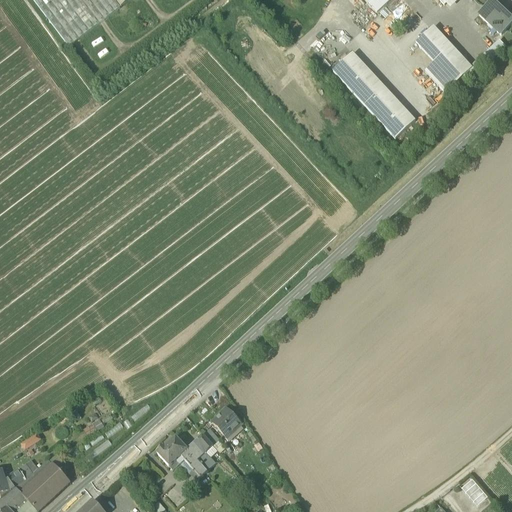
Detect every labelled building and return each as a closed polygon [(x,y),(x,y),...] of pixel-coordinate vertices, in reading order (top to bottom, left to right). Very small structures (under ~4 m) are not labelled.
[(119,9),(120,8),(113,0),(31,0),(68,49),(120,10),(119,9)] [(113,0),(120,8),(130,0),(113,0)] [(362,0),(376,15),(391,0),(362,0)] [(446,0),(443,4),(450,11),(461,0),(446,0)] [(479,17),(501,37),(511,25),(511,23),(491,4),(479,17)] [(454,87),(463,78),(469,73),(430,32),(415,45),(434,65),(454,87)] [(500,44),(469,73),(463,78),(469,84),(506,50),(500,44)] [(333,74),(395,142),(415,123),(352,56),(333,74)] [(445,95),(454,87),(434,65),(425,73),(445,95)] [(212,425),(225,440),(231,435),(241,427),(226,411),(219,418),(220,418),(212,425)] [(92,424),(98,419),(95,415),(89,419),(92,424)] [(88,439),(105,428),(101,421),(83,431),(88,439)] [(108,437),(123,430),(121,424),(105,431),(108,437)] [(203,438),(213,449),(218,443),(209,433),(203,438)] [(21,447),(25,453),(41,442),(37,436),(21,447)] [(187,452),(187,453),(197,463),(205,456),(213,449),(203,438),(187,452)] [(93,459),(112,446),(108,441),(89,454),(93,459)] [(170,469),(176,463),(187,453),(187,452),(186,451),(176,441),(165,451),(163,449),(156,456),(169,470),(170,469)] [(217,454),(213,449),(205,456),(210,461),(217,454)] [(196,483),(207,473),(197,463),(187,453),(176,463),(179,466),(184,463),(193,473),(190,476),(196,483)] [(205,456),(197,463),(207,473),(215,466),(210,461),(205,456)] [(23,485),(17,492),(20,495),(51,467),(48,463),(38,472),(33,477),(26,483),(23,485)] [(38,472),(31,463),(25,467),(33,477),(38,472)] [(176,463),(170,469),(173,472),(179,466),(176,463)] [(184,463),(179,466),(189,477),(190,476),(193,473),(184,463)] [(20,495),(26,502),(34,511),(41,511),(70,486),(52,466),(51,467),(20,495)] [(18,472),(26,483),(33,477),(25,467),(18,472)] [(8,482),(14,491),(23,485),(26,483),(18,472),(6,480),(8,482)] [(5,483),(0,486),(0,496),(0,497),(1,500),(14,491),(8,482),(5,483)] [(461,491),(465,495),(476,486),(472,482),(461,491)] [(465,495),(469,500),(480,491),(476,486),(465,495)] [(2,504),(8,511),(15,511),(26,502),(20,495),(17,492),(16,491),(2,504)] [(469,500),(473,504),(484,495),(480,491),(469,500)] [(473,504),(477,509),(487,500),(484,495),(473,504)] [(34,511),(26,502),(15,511),(34,511)]
